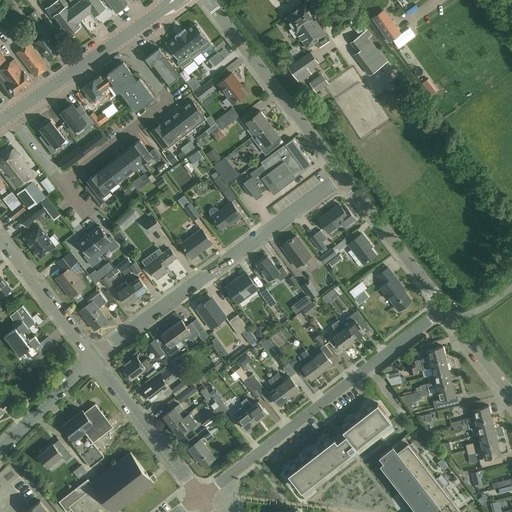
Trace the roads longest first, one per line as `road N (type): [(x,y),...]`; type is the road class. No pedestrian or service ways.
road 1 (residential): [(198,498),(444,307)]
road 2 (residential): [(92,358),(340,178)]
road 3 (residential): [(340,178),(202,0)]
road 4 (residential): [(198,498),(92,358)]
road 5 (residential): [(444,307),(340,178)]
road 6 (residential): [(92,358),(0,235)]
road 7 (primary): [(9,114),(124,37)]
road 8 (residential): [(171,101),(62,183)]
road 9 (residential): [(0,452),(92,358)]
